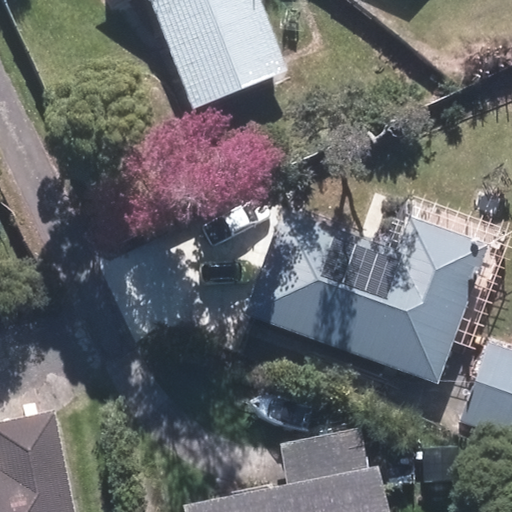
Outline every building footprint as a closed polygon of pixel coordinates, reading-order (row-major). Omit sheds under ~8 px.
[(280,72),(251,0),(137,0),(148,8),(189,109),(280,72)] [(279,213),(242,316),(429,385),(479,250),(401,222),(390,253),(279,213)] [(511,359),(484,350),(458,423),(511,441),(511,359)] [(0,511),(66,511),(45,414),(0,424),(0,511)] [(179,508),(179,511),(377,511),(370,471),(363,472),(356,435),(279,450),(286,487),(179,508)]
